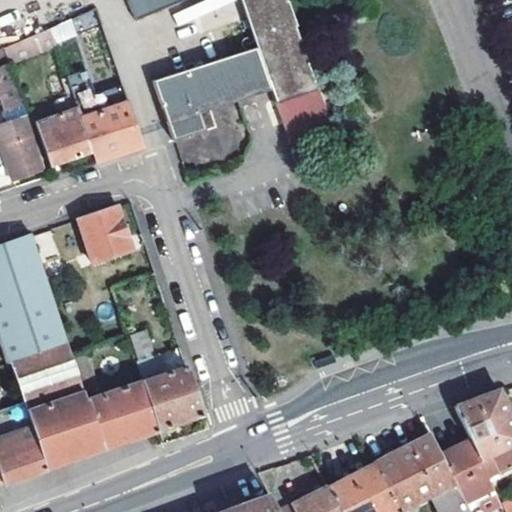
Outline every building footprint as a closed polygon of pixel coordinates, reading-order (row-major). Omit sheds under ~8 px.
[(152,83),(171,136),(172,139),(204,128),(195,100),(267,75),(288,143),(335,130),(285,0),(125,0),(134,20),(185,0),(242,0),(258,48),(152,83)] [(234,0),(203,0),(172,13),(177,25),(235,1),(234,0)] [(75,34),(101,23),(96,9),(69,21),(75,34)] [(75,34),(69,21),(48,30),(53,44),(75,34)] [(0,51),(6,67),(53,47),(53,44),(48,30),(0,51)] [(6,67),(0,69),(0,107),(3,115),(21,108),(6,67)] [(87,72),(65,79),(76,111),(91,153),(94,163),(132,150),(145,145),(123,85),(95,94),(87,72)] [(0,116),(0,121),(2,127),(24,119),(25,119),(21,108),(3,115),(0,116)] [(91,153),(76,111),(34,126),(49,168),(91,153)] [(0,154),(11,185),(42,173),(24,119),(2,127),(0,127),(0,154)] [(117,208),(80,221),(86,239),(89,247),(95,263),(132,250),(117,208)] [(87,402),(71,355),(34,237),(0,249),(0,345),(7,366),(11,364),(32,424),(47,470),(97,453),(102,451),(87,402)] [(82,250),(89,247),(86,239),(79,241),(82,250)] [(127,336),(143,383),(159,431),(202,416),(186,368),(146,382),(143,376),(159,370),(154,356),(150,358),(139,323),(124,327),(127,336)] [(113,447),(159,431),(143,383),(87,402),(102,451),(113,447)] [(474,437),(483,457),(511,443),(511,409),(501,387),(457,403),(474,437)] [(47,470),(32,424),(0,436),(0,468),(6,484),(27,477),(47,470)] [(376,461),(401,510),(431,496),(439,511),(473,511),(443,452),(433,433),(431,433),(391,454),(376,461)] [(474,437),(443,452),(473,511),(484,511),(479,502),(476,494),(496,484),(492,474),(485,461),(483,457),(474,437)] [(492,474),(511,465),(511,447),(485,461),(492,474)] [(345,476),(329,484),(343,511),(397,511),(401,510),(376,461),(345,476)] [(343,511),(329,484),(281,510),(279,510),(280,511),(343,511)] [(476,494),(479,502),(500,491),(496,484),(476,494)] [(220,511),(280,511),(279,510),(281,510),(272,493),(270,493),(246,502),(220,511)]
